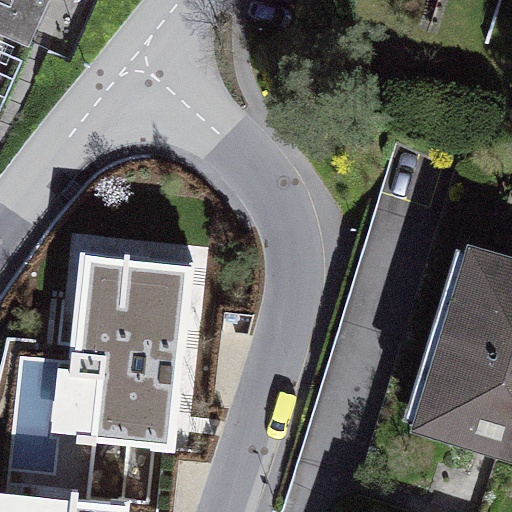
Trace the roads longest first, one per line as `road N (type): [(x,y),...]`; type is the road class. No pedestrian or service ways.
road 1 (residential): [(130,67),(224,135),(265,177),(291,227),(297,282),(228,511)]
road 2 (residential): [(130,67),(0,224)]
